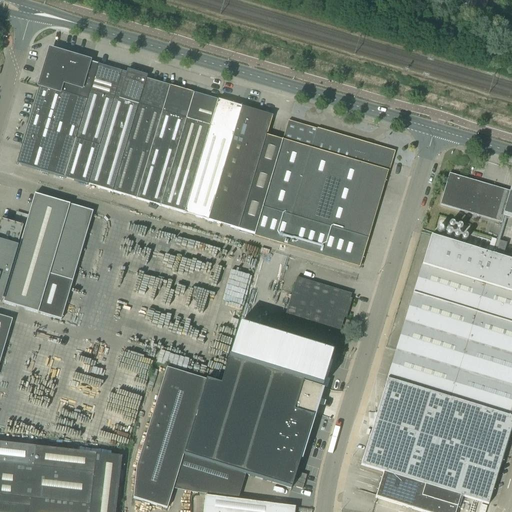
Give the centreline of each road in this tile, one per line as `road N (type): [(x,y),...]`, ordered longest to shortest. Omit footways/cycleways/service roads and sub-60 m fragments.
road 1 (tertiary): [(435,128),(30,10)]
road 2 (unclassified): [(323,511),(435,128)]
